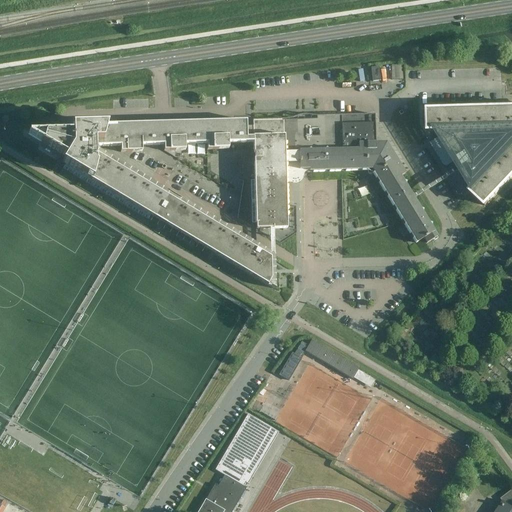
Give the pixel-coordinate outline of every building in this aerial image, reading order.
[(391,66),(392,80),(397,79),(403,79),(402,65),(396,65),(391,66)] [(371,68),(372,80),(380,79),(378,67),(371,68)] [(511,108),(428,111),(429,132),(437,132),(440,137),(455,162),(473,190),(471,192),(486,206),(511,178),(511,108)] [(376,143),(375,115),(317,117),(312,116),(310,116),(305,115),(303,115),(299,116),(297,117),(291,119),(286,120),(253,121),(253,126),(247,127),(247,121),(145,124),(145,119),(108,120),(103,141),(95,142),(95,147),(98,147),(121,147),(121,153),(132,152),(142,152),(142,146),(164,145),(164,152),(185,151),(185,145),(207,144),(207,150),(229,149),(228,143),(254,143),(255,181),(243,182),(238,219),(257,230),(287,229),(285,169),(300,169),(300,170),(311,169),(311,171),(314,171),(314,172),(319,172),(319,173),(369,171),(373,174),(416,244),(425,239),(428,243),(437,237),(431,227),(432,224),(428,223),(423,214),(424,210),(420,209),(414,200),(415,196),(412,196),(406,186),(407,182),(403,181),(400,177),(406,174),(387,143),(376,143)] [(98,150),(98,147),(95,147),(95,142),(103,141),(108,120),(86,121),(86,126),(78,126),(72,126),(72,132),(44,133),(44,134),(29,134),(29,135),(41,142),(41,143),(66,158),(63,163),(69,167),(66,172),(144,219),(147,213),(268,286),(268,285),(275,290),(275,256),(98,150)] [(445,168),(455,162),(440,137),(429,143),(445,168)] [(360,368),(312,341),(309,346),(302,342),(295,355),(293,354),(280,376),(289,381),(302,360),(306,353),(353,380),(360,368)] [(248,415),(215,470),(225,476),(244,487),(246,483),(249,485),(279,433),(248,415)] [(466,462),(472,465),(477,456),(472,453),(466,462)] [(244,487),(225,476),(218,486),(215,484),(206,500),(206,499),(198,511),(232,511),(247,488),(244,487)] [(511,511),(511,491),(501,499),(503,502),(496,511),(511,511)]
